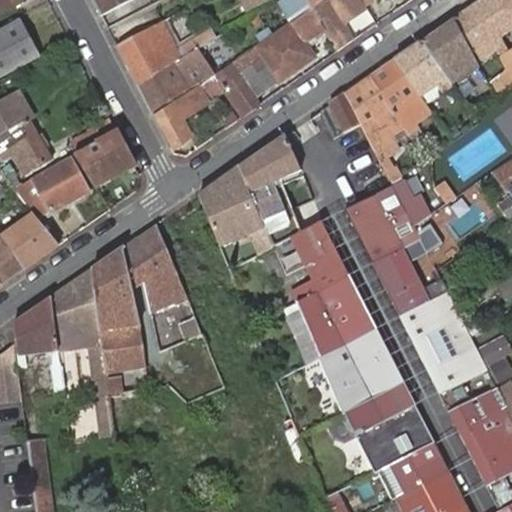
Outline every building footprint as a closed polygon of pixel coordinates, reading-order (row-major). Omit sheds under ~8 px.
[(0,0),(0,13),(25,0),(0,0)] [(91,0),(100,16),(132,0),(91,0)] [(244,11),(265,0),(244,0),(240,3),(244,11)] [(303,0),(309,10),(322,0),(303,0)] [(322,0),(309,10),(317,22),(319,25),(336,53),(353,40),(342,23),(364,8),(358,0),(322,0)] [(511,0),(478,0),(420,41),(452,88),(478,70),(475,65),(499,52),(499,36),(511,26),(511,0)] [(309,10),(255,47),(279,81),(313,59),(298,36),(317,22),(309,10)] [(0,31),(0,75),(39,55),(20,21),(0,31)] [(118,48),(139,84),(198,51),(218,39),(212,30),(178,49),(162,22),(118,48)] [(308,33),(325,59),(336,53),(319,25),(308,33)] [(511,41),(511,26),(499,36),(499,52),(511,41)] [(452,88),(420,41),(393,60),(426,106),(452,88)] [(511,79),(511,41),(499,52),(511,79)] [(252,49),(231,65),(238,74),(255,63),(252,58),(256,56),(252,49)] [(195,90),(199,87),(215,76),(198,51),(139,84),(154,119),(195,90)] [(393,60),(371,75),(402,123),(422,110),(426,117),(431,113),(426,106),(393,60)] [(225,92),(242,118),(258,106),(229,66),(215,76),(199,87),(209,101),(225,92)] [(371,75),(344,94),(360,125),(381,166),(398,158),(386,134),(402,123),(371,75)] [(171,151),(189,139),(180,123),(205,106),(195,90),(154,119),(171,151)] [(34,118),(20,93),(0,104),(0,161),(12,155),(25,176),(51,162),(28,121),(34,118)] [(344,94),(330,103),(346,133),(360,125),(344,94)] [(99,141),(117,132),(110,121),(94,130),(99,141)] [(100,185),(135,166),(117,132),(99,141),(82,150),(82,152),(74,156),(81,167),(88,164),(100,185)] [(286,135),(239,168),(262,222),(285,212),(272,183),(300,169),(286,135)] [(398,158),(381,166),(391,184),(406,174),(398,158)] [(33,179),(52,212),(88,192),(70,159),(33,179)] [(509,192),(511,189),(511,161),(496,172),(509,192)] [(239,168),(198,196),(218,246),(250,233),(258,254),(272,247),(262,222),(239,168)] [(25,183),(47,214),(52,212),(33,179),(25,183)] [(454,197),(443,181),(433,189),(444,205),(454,197)] [(14,190),(35,215),(36,215),(46,226),(52,221),(47,214),(25,183),(14,190)] [(345,210),(372,263),(403,247),(419,239),(412,227),(402,206),(392,186),(345,210)] [(417,198),(402,206),(412,227),(427,217),(417,198)] [(2,238),(24,269),(59,245),(35,215),(4,236),(2,238)] [(319,223),(272,247),(284,275),(302,266),(309,279),(290,289),(296,302),(345,276),(319,223)] [(101,346),(104,372),(147,365),(135,290),(138,288),(166,276),(171,289),(170,290),(176,302),(181,300),(184,306),(188,303),(163,239),(158,227),(157,225),(128,246),(92,270),(99,331),(101,346)] [(0,285),(0,286),(24,269),(2,238),(0,239),(0,285)] [(403,247),(372,263),(399,317),(430,301),(403,247)] [(447,282),(469,269),(462,256),(440,268),(447,282)] [(50,300),(57,353),(67,351),(65,336),(99,331),(92,270),(50,300)] [(346,277),(296,302),(319,357),(373,330),(346,277)] [(511,283),(499,291),(506,304),(511,300),(511,283)] [(430,301),(399,317),(438,394),(486,369),(482,363),(446,293),(430,301)] [(53,395),(62,395),(57,353),(50,300),(13,325),(16,345),(17,356),(51,352),(49,363),(53,395)] [(205,334),(219,328),(210,308),(195,315),(205,334)] [(373,330),(319,357),(342,411),(399,382),(373,330)] [(67,351),(88,348),(101,346),(99,331),(65,336),(67,351)] [(0,406),(22,404),(16,345),(0,356),(0,406)] [(100,441),(113,439),(108,397),(104,372),(101,346),(88,348),(100,441)] [(495,387),(496,389),(510,381),(511,379),(511,363),(504,349),(482,363),(486,369),(495,387)] [(496,389),(504,405),(511,399),(511,384),(510,381),(496,389)] [(399,382),(342,411),(374,473),(380,470),(431,444),(399,382)] [(495,387),(447,411),(485,486),(511,471),(511,420),(504,405),(496,389),(495,387)] [(189,472),(223,461),(239,511),(269,511),(239,419),(178,439),(189,472)] [(295,433),(279,440),(291,466),(307,459),(295,433)] [(37,511),(52,511),(43,440),(28,442),(37,511)] [(431,444),(380,470),(394,497),(445,471),(431,444)] [(465,511),(445,471),(394,497),(401,511),(465,511)] [(344,511),(336,491),(321,498),(326,511),(344,511)] [(511,511),(511,503),(497,511),(498,511),(511,511)]
